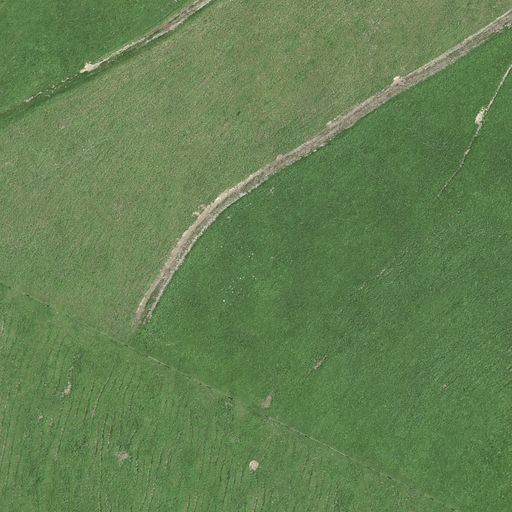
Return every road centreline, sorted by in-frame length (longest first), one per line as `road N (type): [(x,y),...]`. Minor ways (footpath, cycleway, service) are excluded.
road 1 (track): [(511,5),(419,76),(202,202)]
road 2 (track): [(198,0),(0,112)]
